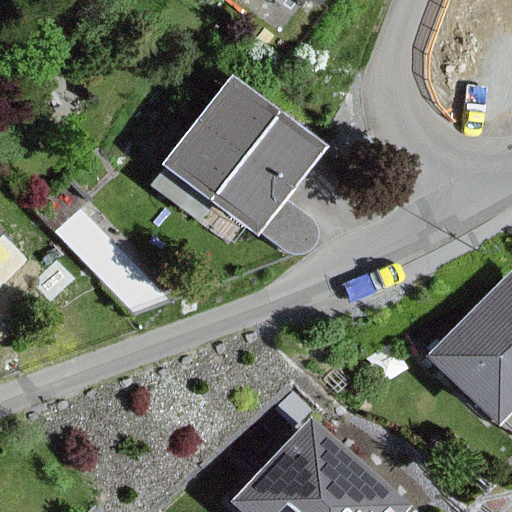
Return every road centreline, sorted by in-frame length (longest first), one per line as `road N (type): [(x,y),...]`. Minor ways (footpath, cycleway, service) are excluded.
road 1 (residential): [(0,401),(295,292),(485,199)]
road 2 (residential): [(485,199),(415,148),(393,114),(393,82),(424,0)]
